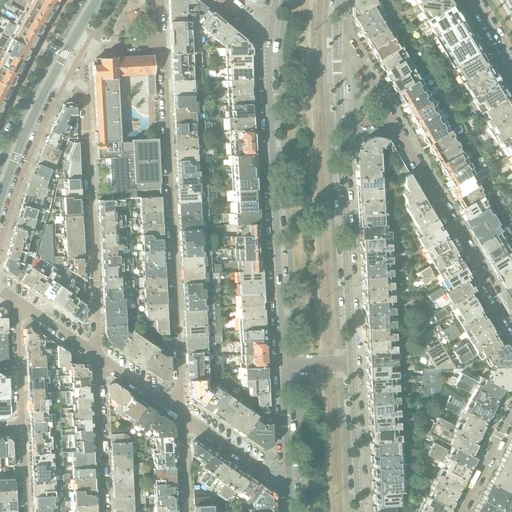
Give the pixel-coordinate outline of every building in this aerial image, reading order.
[(30,0),(24,12),(16,24),(38,37),(41,31),(39,30),(43,23),(47,16),(49,17),(52,12),(32,0),(30,0)] [(32,0),(52,12),(56,6),(54,5),(56,0),(32,0)] [(189,13),(194,13),(193,0),(167,0),(169,14),(185,14),(189,13)] [(182,65),(192,64),(192,56),(192,53),(195,53),(199,53),(198,30),(199,29),(198,27),(201,27),(212,13),(197,0),(193,0),(194,13),(189,13),(190,21),(185,21),(169,22),(171,69),(183,68),(182,65)] [(352,17),(378,0),(377,0),(353,0),(352,8),(352,17)] [(359,28),(382,15),(376,4),(379,2),(378,0),(352,17),(355,21),(354,23),(357,28),(359,28)] [(428,18),(451,4),(451,2),(450,0),(422,0),(418,3),(404,11),(405,14),(407,13),(408,15),(416,15),(421,12),(425,20),(428,18)] [(5,2),(0,10),(0,16),(1,17),(5,10),(8,11),(11,5),(5,2)] [(421,44),(460,20),(460,19),(461,17),(458,14),(456,13),(451,4),(428,18),(425,20),(422,21),(427,29),(430,28),(434,35),(421,43),(421,44)] [(211,36),(223,22),(212,13),(201,27),(200,27),(211,36)] [(185,21),(185,14),(169,14),(169,22),(185,21)] [(365,39),(388,25),(382,15),(359,28),(361,32),(360,34),(363,39),(365,39)] [(2,34),(0,37),(0,49),(5,53),(24,62),(27,56),(26,55),(28,51),(29,49),(30,47),(33,42),(34,43),(38,37),(16,24),(9,20),(2,34)] [(441,52),(469,36),(469,35),(469,33),(467,29),(465,29),(460,20),(421,44),(424,49),(433,44),(432,41),(434,40),(441,52)] [(211,36),(222,46),(235,32),(223,22),(211,36)] [(372,50),(395,37),(388,25),(365,39),(367,42),(367,45),(369,49),(372,50)] [(225,58),(252,57),(251,55),(250,50),(251,50),(251,49),(249,44),(248,44),(244,41),(244,40),(235,32),(222,46),(224,48),(225,56),(225,58)] [(443,55),(451,68),(470,56),(479,51),(478,50),(479,48),(477,45),(474,44),(469,36),(441,52),(440,53),(442,56),(443,55)] [(376,60),(378,61),(401,47),(395,37),(372,50),(373,53),(373,55),(376,60)] [(382,71),(384,71),(407,58),(401,47),(378,61),(380,64),(379,66),(382,71)] [(0,49),(0,83),(11,89),(14,82),(12,81),(16,74),(19,67),(21,68),(24,62),(5,53),(0,49)] [(454,71),(461,82),(487,66),(488,64),(486,60),(483,60),(479,51),(470,56),(451,68),(444,72),(442,72),(442,73),(444,76),(445,75),(453,70),(454,71)] [(95,59),(92,63),(92,77),(93,77),(96,133),(96,132),(94,132),(95,144),(96,144),(97,143),(98,159),(109,159),(111,200),(127,199),(129,199),(132,199),(135,199),(135,191),(160,190),(157,139),(131,140),(132,143),(120,144),(116,77),(146,76),(147,96),(155,95),(153,56),(144,56),(105,58),(106,63),(101,64),(101,59),(95,59)] [(228,69),(251,67),(251,62),(252,61),(252,57),(225,58),(225,68),(228,68),(228,69)] [(390,82),(413,68),(407,58),(384,71),(386,75),(385,77),(388,81),(390,82)] [(182,65),(183,68),(171,69),(172,80),(193,79),(192,64),(182,65)] [(471,97),(497,82),(497,80),(494,75),(492,74),(487,66),(461,82),(453,87),(455,90),(463,85),(471,97)] [(228,69),(228,81),(251,80),(251,75),(252,73),(252,69),(251,67),(228,69)] [(395,92),(397,93),(420,79),(413,68),(390,82),(392,85),(392,87),(395,92)] [(194,91),(193,79),(172,80),(173,94),(202,93),(202,89),(198,89),(198,91),(194,91)] [(403,103),(426,90),(420,79),(397,93),(398,96),(398,98),(401,103),(403,103)] [(228,81),(229,93),(251,92),(251,87),(252,86),(252,82),(251,80),(228,81)] [(480,113),(506,98),(506,96),(503,90),(501,89),(497,82),(471,97),(462,102),(464,105),(472,100),(480,113)] [(0,110),(2,108),(0,106),(2,102),(3,101),(4,99),(6,94),(8,95),(11,89),(0,83),(0,110)] [(407,113),(409,113),(432,100),(426,90),(403,103),(405,106),(404,108),(407,113)] [(229,105),(252,104),(253,103),(253,99),(252,97),(251,92),(229,93),(229,105)] [(188,109),(195,109),(194,96),(203,96),(202,93),(173,94),(173,105),(184,104),(184,107),(188,107),(188,109)] [(481,132),(488,127),(511,113),(511,108),(510,106),(511,104),(508,98),(506,98),(480,113),(487,125),(480,129),(481,132)] [(415,124),(438,110),(432,100),(409,113),(411,117),(410,119),(413,123),(415,124)] [(57,117),(55,121),(66,125),(68,119),(70,115),(76,115),(75,110),(75,107),(73,105),(70,103),(67,103),(64,105),(62,107),(57,117)] [(173,105),(174,121),(195,120),(195,111),(195,109),(188,109),(188,107),(184,107),(184,104),(173,105)] [(230,118),(253,117),(253,115),(253,111),(252,109),(252,104),(229,105),(230,118)] [(421,134),(444,121),(438,110),(415,124),(417,127),(416,129),(419,134),(421,134)] [(490,146),(511,133),(511,113),(488,127),(495,140),(491,142),(493,144),(490,146)] [(230,118),(231,130),(253,129),(254,128),(254,124),(253,122),(253,117),(230,118)] [(189,136),(196,136),(195,122),(195,120),(174,121),(174,132),(185,131),(185,135),(189,134),(189,136)] [(55,121),(50,132),(55,134),(56,132),(70,138),(71,137),(68,136),(69,135),(68,135),(70,133),(68,132),(70,127),(66,125),(55,121)] [(425,144),(427,145),(450,131),(444,121),(421,134),(423,138),(423,140),(425,144)] [(231,130),(231,143),(254,142),(254,141),(255,139),(255,137),(254,135),(253,129),(231,130)] [(175,148),(197,147),(196,138),(196,136),(189,136),(189,134),(185,135),(185,131),(174,132),(175,148)] [(433,155),(456,142),(450,131),(427,145),(429,148),(429,150),(431,155),(433,155)] [(50,132),(44,145),(62,152),(63,149),(57,146),(59,141),(62,142),(65,137),(69,138),(69,139),(70,138),(56,132),(55,134),(50,132)] [(507,156),(511,153),(511,133),(490,146),(492,148),(500,144),(503,148),(502,150),(505,155),(507,156)] [(383,149),(388,153),(394,150),(392,146),(389,143),(386,140),(383,138),(379,137),(375,137),(372,137),(368,138),(365,140),(361,142),(359,145),(357,149),(356,150),(367,155),(379,154),(379,149),(383,149)] [(61,160),(60,162),(78,161),(77,143),(72,143),(68,141),(67,141),(63,149),(62,152),(61,155),(64,158),(63,161),(61,160)] [(232,156),(255,155),(254,149),(255,147),(255,145),(254,143),(254,142),(231,143),(232,156)] [(440,166),(462,152),(456,142),(433,155),(435,159),(435,161),(438,165),(440,166)] [(44,145),(41,154),(47,156),(48,154),(59,158),(61,155),(62,152),(44,145)] [(175,148),(176,159),(186,158),(186,161),(190,161),(190,163),(197,163),(197,149),(197,147),(175,148)] [(380,167),(379,154),(367,155),(356,150),(356,152),(355,156),(356,165),(370,165),(371,167),(380,167)] [(398,155),(394,150),(388,153),(392,159),(398,155)] [(446,176),(468,163),(462,152),(440,166),(441,169),(441,171),(444,176),(446,176)] [(511,153),(507,156),(508,156),(495,164),(498,169),(508,163),(507,161),(510,159),(511,162),(511,165),(511,167),(511,153)] [(41,154),(36,164),(55,171),(56,169),(54,168),(58,159),(59,159),(59,158),(48,154),(47,156),(41,154)] [(233,168),(255,166),(255,162),(256,160),(256,156),(255,155),(232,156),(233,168)] [(401,162),(398,155),(392,159),(395,165),(401,162)] [(177,176),(200,174),(200,171),(198,171),(198,165),(197,163),(190,163),(190,161),(186,161),(186,158),(176,159),(177,176)] [(58,172),(57,175),(59,176),(58,178),(65,177),(64,174),(62,172),(62,170),(68,171),(67,177),(79,177),(78,171),(78,167),(78,161),(60,162),(59,167),(58,172)] [(405,168),(401,162),(395,165),(399,171),(405,168)] [(447,182),(450,187),(474,173),(468,163),(446,176),(448,180),(447,182)] [(34,169),(33,172),(40,175),(39,176),(46,179),(48,180),(49,178),(51,179),(53,173),(57,175),(58,172),(55,171),(36,164),(36,165),(34,169)] [(381,177),(380,167),(371,167),(370,165),(356,165),(356,178),(381,177)] [(233,168),(233,179),(256,178),(255,174),(256,172),(256,168),(255,166),(233,168)] [(409,174),(405,168),(399,171),(403,178),(409,174)] [(452,193),(455,199),(480,184),(475,176),(484,171),(482,168),(474,173),(450,187),(452,191),(452,193)] [(33,172),(28,184),(54,190),(55,184),(53,183),(54,180),(51,179),(49,178),(48,180),(46,179),(39,176),(40,175),(33,172)] [(511,172),(509,175),(503,178),(505,183),(511,179),(511,172)] [(192,191),(199,190),(199,186),(201,186),(201,182),(198,182),(198,176),(201,176),(200,174),(177,176),(177,187),(187,186),(188,189),(192,189),(192,191)] [(423,198),(409,174),(403,178),(403,182),(402,183),(407,192),(402,195),(404,200),(404,204),(407,208),(423,198)] [(58,181),(57,184),(63,184),(63,189),(79,188),(79,177),(67,177),(65,177),(58,178),(59,179),(58,181)] [(356,178),(357,190),(384,189),(384,183),(381,183),(381,177),(356,178)] [(233,179),(234,191),(256,190),(256,185),(257,183),(257,180),(256,178),(233,179)] [(28,184),(25,194),(32,196),(32,198),(41,200),(50,203),(51,199),(44,197),(46,191),(48,192),(49,190),(53,191),(54,190),(28,184)] [(456,204),(460,211),(483,197),(485,196),(479,185),(455,199),(457,202),(456,204)] [(177,187),(178,202),(208,200),(208,198),(199,198),(199,191),(199,190),(192,191),(192,189),(188,189),(187,186),(177,187)] [(63,196),(60,196),(60,198),(70,197),(70,200),(80,199),(80,197),(80,195),(79,188),(63,189),(63,195),(63,196)] [(357,203),(382,201),(382,196),(385,196),(385,191),(389,191),(389,188),(384,189),(357,190),(357,203)] [(234,202),(257,201),(258,199),(258,196),(257,194),(256,190),(234,191),(234,202)] [(511,193),(500,200),(504,207),(511,202),(511,193)] [(25,194),(21,205),(42,211),(44,212),(48,213),(49,210),(43,208),(42,209),(41,209),(42,206),(41,206),(43,203),(40,202),(41,200),(32,198),(32,196),(25,194)] [(54,198),(53,203),(58,203),(59,211),(59,214),(81,213),(80,209),(80,199),(70,200),(70,197),(60,198),(54,198)] [(461,216),(464,222),(488,208),(489,207),(483,197),(460,211),(462,213),(461,214),(461,216)] [(148,209),(160,208),(160,198),(137,199),(137,204),(139,204),(139,213),(148,213),(148,209)] [(411,219),(429,208),(423,198),(407,208),(405,209),(411,219)] [(100,201),(98,201),(98,212),(116,211),(115,205),(129,205),(129,199),(127,199),(111,200),(100,201)] [(178,202),(179,213),(189,212),(189,215),(193,215),(193,217),(200,217),(199,203),(208,202),(208,200),(178,202)] [(234,202),(235,213),(258,213),(258,211),(258,210),(258,207),(257,205),(257,201),(234,202)] [(358,214),(386,213),(385,207),(382,207),(382,201),(357,203),(358,214)] [(21,205),(18,216),(26,218),(26,217),(35,219),(36,216),(38,216),(38,213),(41,214),(42,211),(21,205)] [(161,223),(160,208),(148,209),(148,213),(139,213),(140,219),(138,219),(138,224),(140,224),(161,223)] [(428,222),(435,219),(429,208),(411,219),(417,229),(428,222)] [(471,233),(495,219),(488,208),(464,222),(471,233)] [(116,211),(98,212),(99,223),(130,222),(130,219),(130,218),(124,218),(124,216),(116,216),(116,211)] [(179,229),(201,228),(200,218),(200,217),(193,217),(193,215),(189,215),(189,212),(179,213),(179,229)] [(81,213),(59,214),(59,216),(63,216),(64,224),(71,224),(72,227),(81,226),(81,213)] [(235,226),(258,224),(259,223),(259,219),(258,217),(258,213),(235,213),(235,226)] [(358,214),(358,227),(383,226),(383,220),(386,220),(386,213),(358,214)] [(18,216),(15,227),(42,233),(42,231),(36,229),(36,230),(34,230),(36,224),(34,222),(35,219),(26,217),(26,218),(18,216)] [(441,229),(435,219),(428,222),(417,229),(415,230),(418,236),(416,237),(424,249),(428,247),(433,244),(429,236),(441,229)] [(471,233),(478,244),(501,230),(495,219),(471,233)] [(130,222),(99,223),(100,234),(117,233),(117,228),(124,227),(130,227),(130,225),(130,222)] [(162,240),(161,223),(140,224),(140,237),(149,236),(149,238),(153,238),(153,240),(162,240)] [(55,234),(54,234),(54,237),(55,237),(60,237),(82,236),(81,226),(72,227),(71,224),(64,224),(64,236),(63,236),(63,234),(60,235),(59,234),(55,234)] [(236,237),(259,236),(260,234),(260,230),(258,229),(258,224),(235,226),(232,226),(232,231),(236,230),(236,237)] [(46,225),(37,254),(40,259),(47,263),(48,262),(52,265),(58,269),(60,266),(61,265),(66,269),(70,271),(73,274),(81,279),(83,281),(84,281),(83,258),(67,259),(62,260),(54,260),(54,257),(53,257),(53,250),(52,244),(52,225),(46,225)] [(15,226),(11,237),(20,239),(19,241),(28,243),(28,241),(31,240),(33,234),(34,235),(33,236),(40,238),(42,233),(15,227),(15,226)] [(361,240),(386,238),(389,238),(389,231),(386,232),(385,226),(383,226),(358,227),(359,233),(361,235),(361,240)] [(483,254),(511,237),(511,236),(507,227),(501,230),(478,244),(483,254)] [(194,244),(202,244),(201,229),(201,228),(179,229),(180,240),(190,240),(191,242),(194,242),(194,244)] [(429,259),(451,246),(447,239),(441,229),(429,236),(433,244),(428,247),(424,249),(429,259)] [(117,233),(100,234),(100,245),(125,244),(125,239),(125,238),(117,238),(117,233)] [(82,236),(60,237),(60,239),(62,239),(65,239),(65,249),(73,248),(73,246),(82,246),(82,236)] [(163,251),(162,240),(153,240),(153,238),(149,238),(149,236),(140,237),(141,251),(163,251)] [(239,249),(260,248),(260,241),(258,239),(258,236),(259,236),(236,237),(234,236),(234,243),(234,249),(239,249)] [(11,237),(8,249),(35,256),(35,254),(30,252),(28,252),(29,248),(27,245),(28,243),(19,241),(20,239),(11,237)] [(489,263),(511,250),(511,237),(483,254),(489,263)] [(361,247),(362,253),(387,251),(390,251),(390,244),(386,244),(386,238),(361,240),(359,242),(359,246),(361,247)] [(180,240),(181,256),(202,255),(202,245),(202,244),(194,244),(194,242),(191,242),(190,240),(180,240)] [(125,244),(100,245),(101,255),(118,254),(118,250),(125,249),(125,244)] [(62,257),(54,257),(54,260),(62,260),(67,259),(83,258),(82,246),(73,246),(73,248),(65,249),(65,257),(62,257)] [(428,276),(457,257),(451,247),(451,246),(429,259),(432,263),(417,272),(420,278),(418,279),(419,280),(428,276)] [(261,255),(260,248),(239,249),(239,255),(236,255),(235,255),(235,261),(237,261),(259,260),(259,257),(261,255)] [(8,249),(5,261),(13,263),(14,261),(23,263),(23,261),(25,262),(27,256),(34,258),(35,256),(8,249)] [(511,250),(489,263),(495,274),(511,265),(511,250)] [(163,266),(163,251),(141,251),(142,263),(151,263),(151,265),(155,265),(155,267),(163,266)] [(362,260),(362,265),(387,264),(391,264),(390,257),(387,257),(387,251),(362,253),(360,254),(360,258),(362,260)] [(118,254),(101,255),(101,267),(126,265),(132,265),(132,259),(128,259),(118,260),(118,254)] [(203,265),(202,255),(181,256),(181,266),(192,266),(192,268),(196,268),(196,271),(203,270),(203,272),(211,267),(211,263),(212,263),(212,256),(209,256),(209,262),(203,265)] [(442,280),(463,267),(457,257),(428,276),(419,280),(422,285),(439,275),(442,280)] [(419,264),(415,258),(410,261),(411,270),(419,264)] [(238,272),(261,271),(260,267),(261,266),(261,262),(260,260),(259,260),(237,261),(238,272)] [(5,261),(4,266),(6,272),(20,281),(26,273),(21,270),(21,268),(23,263),(14,261),(13,263),(5,261)] [(45,267),(30,288),(40,295),(58,269),(52,265),(48,262),(47,263),(45,267)] [(164,277),(163,266),(155,267),(155,265),(151,265),(151,263),(142,263),(143,278),(164,277)] [(363,278),(388,277),(391,276),(391,270),(388,270),(387,264),(362,265),(360,267),(361,271),(363,273),(363,278)] [(26,273),(20,281),(30,288),(45,267),(42,265),(40,269),(34,265),(32,269),(31,268),(27,274),(26,273)] [(58,269),(40,295),(45,299),(49,301),(60,286),(70,271),(66,269),(61,265),(60,266),(58,269)] [(126,265),(101,267),(102,277),(119,276),(119,272),(126,271),(133,271),(132,265),(126,265)] [(508,286),(511,284),(511,283),(511,265),(495,274),(504,289),(508,286)] [(204,283),(203,272),(203,270),(196,271),(196,268),(192,268),(192,266),(181,266),(182,284),(204,283)] [(430,302),(468,279),(470,278),(467,274),(463,267),(442,280),(441,281),(444,286),(427,296),(430,302)] [(238,284),(261,283),(261,279),(262,277),(262,274),(261,272),(261,271),(238,272),(238,284)] [(60,286),(49,301),(59,308),(76,282),(78,283),(81,279),(73,274),(70,278),(71,279),(68,283),(69,284),(66,290),(60,286)] [(119,276),(102,277),(102,288),(133,287),(133,283),(133,281),(127,281),(119,282),(119,276)] [(165,293),(164,277),(143,278),(143,291),(152,290),(152,291),(156,291),(156,293),(165,293)] [(363,286),(364,291),(389,290),(388,289),(392,289),(392,282),(388,282),(388,277),(363,278),(361,280),(361,284),(363,286)] [(426,304),(432,314),(469,293),(474,290),(468,279),(430,302),(428,303),(426,304)] [(76,282),(59,308),(80,322),(81,323),(84,323),(86,320),(86,318),(85,305),(78,301),(77,300),(77,298),(73,295),(77,289),(78,290),(81,285),(78,283),(76,282)] [(204,299),(204,283),(182,284),(183,295),(193,295),(193,297),(197,297),(197,299),(204,299)] [(238,284),(239,295),(262,294),(262,291),(263,289),(262,285),(261,283),(238,284)] [(133,287),(102,288),(103,301),(123,299),(123,298),(120,298),(120,294),(128,293),(134,293),(133,292),(133,287)] [(165,304),(165,293),(156,293),(156,291),(152,291),(152,290),(143,291),(144,306),(165,304)] [(364,303),(389,302),(392,302),(392,295),(389,295),(389,290),(364,291),(362,293),(362,297),(364,298),(364,303)] [(455,315),(477,302),(474,297),(471,297),(469,293),(432,314),(431,315),(434,320),(452,310),(455,315)] [(239,306),(262,305),(262,302),(263,300),(263,297),(262,295),(262,294),(239,295),(239,304),(232,304),(232,307),(239,306)] [(205,310),(204,299),(197,299),(197,297),(193,297),(193,295),(183,295),(184,311),(205,310)] [(123,299),(103,301),(104,317),(104,327),(124,326),(124,325),(124,321),(126,321),(126,311),(126,309),(125,306),(123,306),(123,299)] [(365,311),(365,316),(390,315),(393,314),(393,308),(389,308),(389,302),(364,303),(362,305),(363,309),(365,311)] [(432,330),(438,340),(482,314),(479,310),(480,307),(477,302),(455,315),(458,320),(441,330),(438,325),(432,329),(432,330)] [(154,320),(166,319),(165,304),(144,306),(145,316),(135,316),(135,321),(142,320),(142,321),(148,320),(154,320)] [(240,310),(240,319),(263,318),(264,316),(264,312),(263,311),(262,305),(239,306),(240,310)] [(206,325),(205,310),(184,311),(184,321),(195,321),(195,323),(199,323),(199,325),(206,325)] [(437,340),(440,345),(441,345),(447,341),(447,342),(464,332),(467,337),(490,324),(487,319),(484,318),(482,314),(438,340),(437,340)] [(365,329),(390,327),(394,327),(394,320),(390,321),(390,315),(365,316),(363,318),(363,322),(365,324),(365,329)] [(241,330),(264,329),(265,328),(264,324),(263,322),(263,318),(240,319),(241,330)] [(167,334),(166,319),(154,320),(154,323),(156,323),(156,333),(159,335),(160,335),(167,334)] [(184,321),(185,337),(206,337),(206,325),(199,325),(199,323),(195,323),(195,321),(184,321)] [(474,347),(494,335),(492,331),(493,329),(490,324),(467,337),(469,342),(453,352),(456,357),(471,349),(468,345),(472,343),(474,347)] [(25,345),(44,344),(43,339),(42,339),(44,337),(27,325),(24,329),(25,345)] [(124,326),(104,327),(105,336),(108,342),(119,350),(133,359),(146,341),(145,340),(132,331),(131,331),(129,334),(125,332),(124,326)] [(366,342),(391,340),(394,340),(394,333),(391,333),(390,327),(365,329),(364,331),(364,335),(366,336),(366,342)] [(239,342),(264,341),(265,339),(265,336),(264,334),(264,330),(264,329),(241,330),(241,340),(239,340),(239,342)] [(440,345),(437,340),(438,340),(432,330),(420,336),(421,344),(435,369),(440,369),(455,369),(441,345),(440,345)] [(480,358),(483,356),(502,345),(499,340),(497,339),(494,335),(474,347),(475,350),(472,352),(471,349),(456,357),(450,360),(452,363),(457,360),(459,364),(477,353),(480,358)] [(207,352),(206,337),(185,337),(186,353),(207,352)] [(367,354),(392,353),(395,353),(395,346),(391,346),(391,340),(366,342),(364,343),(365,348),(367,349),(367,354)] [(146,341),(133,359),(146,368),(163,380),(169,376),(168,356),(164,356),(157,352),(157,351),(158,349),(153,346),(146,341)] [(239,345),(240,354),(265,353),(266,351),(266,348),(265,347),(264,341),(239,342),(233,342),(232,343),(233,346),(238,346),(238,345),(239,345)] [(25,345),(26,356),(51,355),(51,350),(44,350),(44,344),(25,345)] [(494,367),(511,367),(511,352),(510,349),(508,350),(506,345),(503,344),(502,345),(483,356),(489,366),(492,365),(494,367)] [(0,419),(1,419),(0,407),(0,398),(10,398),(7,348),(7,345),(0,345),(0,419)] [(70,370),(70,365),(69,365),(68,360),(72,360),(74,357),(58,346),(56,349),(57,354),(57,367),(63,367),(63,370),(70,370)] [(197,368),(208,368),(207,353),(207,352),(186,353),(186,364),(197,364),(197,368)] [(243,367),(265,366),(265,361),(266,359),(266,357),(265,355),(265,353),(240,354),(240,362),(238,362),(238,368),(243,367)] [(367,362),(367,367),(392,366),(396,365),(395,359),(392,359),(392,353),(367,354),(365,356),(365,360),(367,362)] [(26,356),(26,367),(45,366),(44,361),(57,361),(57,354),(51,355),(26,356)] [(71,376),(89,375),(89,370),(86,365),(81,366),(81,365),(80,364),(70,365),(70,370),(70,372),(71,376)] [(209,379),(208,368),(197,368),(197,364),(186,364),(187,380),(203,379),(209,379)] [(27,378),(58,377),(58,371),(45,371),(45,366),(26,367),(27,378)] [(244,380),(245,380),(266,379),(266,374),(267,373),(267,369),(265,367),(265,366),(243,367),(244,380)] [(368,380),(393,378),(396,378),(396,371),(393,372),(392,366),(367,367),(366,369),(366,373),(368,375),(368,380)] [(490,370),(485,380),(505,391),(507,390),(510,385),(511,386),(511,384),(511,367),(494,367),(492,370),(490,370)] [(440,369),(435,369),(422,370),(423,403),(419,411),(428,415),(440,391),(440,376),(440,369)] [(505,391),(485,380),(480,378),(477,382),(460,374),(457,379),(496,400),(498,396),(501,395),(503,390),(504,391),(505,391)] [(89,386),(89,375),(71,376),(64,376),(58,377),(58,381),(60,381),(61,379),(64,379),(64,383),(71,383),(72,387),(89,386)] [(27,378),(27,389),(46,388),(45,383),(53,383),(53,382),(58,381),(58,377),(27,378)] [(496,400),(457,379),(452,377),(450,379),(456,382),(454,385),(471,394),(468,400),(492,412),(495,407),(494,404),(496,400)] [(369,393),(393,391),(397,391),(397,384),(393,384),(393,378),(368,380),(366,382),(366,386),(369,387),(369,393)] [(215,415),(228,397),(223,393),(224,392),(215,385),(213,387),(203,381),(203,379),(187,380),(188,394),(190,399),(215,415)] [(257,396),(257,407),(268,406),(267,383),(267,379),(266,379),(245,380),(245,388),(248,388),(248,396),(250,396),(257,396)] [(131,424),(143,405),(112,384),(109,384),(108,386),(107,388),(108,404),(115,409),(113,411),(117,413),(117,414),(121,417),(122,414),(127,418),(125,420),(131,424)] [(90,397),(89,386),(72,387),(68,387),(68,391),(62,392),(61,387),(58,387),(58,392),(59,398),(90,397)] [(53,399),(59,398),(58,392),(46,393),(46,388),(27,389),(28,400),(53,399)] [(369,400),(369,405),(394,404),(398,404),(397,397),(394,397),(393,391),(369,393),(367,394),(367,399),(369,400)] [(249,397),(242,392),(239,396),(246,401),(249,397)] [(489,417),(492,412),(468,400),(466,404),(449,395),(445,402),(485,422),(487,418),(489,417)] [(90,408),(90,397),(59,398),(60,405),(72,404),(73,409),(90,408)] [(242,435),(256,415),(252,412),(253,411),(233,397),(231,399),(228,397),(215,415),(242,435)] [(53,405),(53,399),(28,400),(28,411),(47,410),(53,410),(53,405)] [(485,422),(445,402),(442,408),(459,417),(456,422),(481,434),(484,429),(483,426),(485,422)] [(0,407),(1,419),(7,419),(10,414),(10,407),(10,403),(5,403),(5,407),(0,407)] [(370,418),(395,416),(395,417),(398,416),(398,410),(394,410),(394,404),(369,405),(368,407),(368,411),(370,413),(370,418)] [(155,432),(155,437),(172,437),(172,428),(168,422),(156,414),(143,405),(131,424),(135,426),(136,424),(141,427),(139,429),(146,434),(149,429),(155,432)] [(257,416),(256,415),(242,435),(265,450),(271,447),(269,423),(268,406),(257,407),(257,416)] [(91,419),(90,408),(73,409),(73,414),(66,414),(66,418),(60,418),(60,421),(91,419)] [(60,421),(60,418),(54,418),(54,415),(47,415),(47,410),(28,411),(29,422),(60,421)] [(370,426),(371,431),(396,429),(399,429),(399,422),(395,423),(395,417),(395,416),(370,418),(368,420),(368,424),(370,426)] [(478,439),(481,434),(456,422),(454,426),(437,417),(434,423),(433,423),(432,423),(473,444),(475,440),(478,439)] [(92,429),(91,419),(60,421),(61,423),(66,422),(66,427),(74,426),(74,430),(92,429)] [(29,431),(30,433),(48,432),(48,427),(54,427),(54,423),(56,423),(56,431),(61,431),(61,423),(60,421),(29,422),(29,428),(29,431)] [(126,430),(114,422),(112,425),(123,433),(126,430)] [(473,444),(432,423),(429,430),(428,429),(422,426),(420,430),(428,435),(452,447),(473,458),(476,450),(474,449),(476,445),(473,444)] [(92,441),(92,429),(74,430),(74,435),(61,436),(61,440),(61,442),(67,442),(92,441)] [(371,444),(399,442),(400,442),(399,435),(396,435),(396,429),(371,431),(369,433),(369,437),(371,438),(371,444)] [(30,438),(30,444),(55,443),(61,442),(61,440),(55,440),(55,434),(48,434),(48,432),(30,433),(30,435),(30,438)] [(110,444),(129,444),(129,443),(136,442),(125,434),(110,435),(110,444)] [(8,437),(2,437),(3,465),(13,465),(12,440),(8,437)] [(173,453),(172,437),(155,437),(153,438),(152,437),(149,437),(149,440),(152,440),(153,448),(150,448),(146,448),(146,440),(142,445),(142,455),(173,453)] [(93,452),(92,441),(67,442),(67,448),(75,447),(75,452),(93,452)] [(201,464),(210,451),(195,441),(193,442),(191,443),(190,445),(191,456),(201,464)] [(372,451),(372,456),(399,455),(402,454),(402,449),(399,449),(399,442),(371,444),(370,445),(370,447),(370,449),(371,451),(372,451)] [(30,444),(31,455),(49,454),(49,449),(56,449),(55,443),(30,444)] [(473,458),(452,447),(449,452),(432,443),(429,450),(469,470),(471,466),(471,465),(475,459),(473,458)] [(130,458),(129,444),(110,444),(110,448),(111,456),(120,455),(120,457),(124,457),(124,458),(130,458)] [(463,481),(469,470),(429,450),(426,455),(442,464),(440,469),(463,481)] [(197,482),(201,485),(220,458),(210,451),(201,464),(202,464),(199,468),(204,471),(197,482)] [(93,462),(93,452),(75,452),(72,452),(72,468),(81,467),(81,462),(93,462)] [(511,455),(506,452),(500,462),(498,466),(495,471),(489,483),(511,495),(511,455)] [(40,469),(53,469),(53,453),(49,454),(31,455),(31,466),(40,465),(40,469)] [(174,468),(173,453),(142,455),(143,460),(147,459),(147,458),(151,458),(153,458),(154,469),(174,468)] [(112,471),(131,470),(130,465),(130,458),(124,458),(124,457),(120,457),(120,455),(111,456),(112,471)] [(373,468),(399,467),(402,466),(401,461),(399,461),(399,455),(372,456),(370,456),(371,464),(372,464),(373,468)] [(219,481),(230,465),(220,458),(201,485),(207,489),(214,478),(219,481)] [(94,478),(93,462),(81,462),(81,467),(72,468),(73,479),(94,478)] [(54,476),(53,469),(40,469),(40,465),(31,466),(32,481),(54,480),(63,480),(63,476),(58,476),(54,476)] [(217,506),(240,472),(230,465),(219,481),(223,484),(215,495),(216,496),(214,500),(217,502),(215,505),(216,506),(217,506)] [(399,474),(399,467),(373,468),(373,469),(372,469),(371,471),(371,473),(371,475),(372,476),(373,476),(373,482),(399,480),(401,480),(401,474),(399,474)] [(174,484),(174,468),(154,469),(153,469),(153,481),(163,481),(164,483),(166,483),(166,485),(174,484)] [(112,471),(112,483),(121,482),(122,485),(125,485),(125,487),(132,487),(131,475),(134,474),(134,475),(143,474),(143,473),(143,469),(136,469),(131,470),(112,471)] [(455,497),(463,481),(440,469),(434,481),(447,488),(445,492),(455,497)] [(238,492),(239,493),(249,478),(240,472),(217,506),(223,505),(223,501),(227,500),(233,491),(237,494),(238,492)] [(95,493),(94,478),(73,479),(74,490),(82,490),(82,493),(95,493)] [(245,500),(248,499),(258,484),(249,478),(239,493),(245,497),(245,500)] [(0,491),(14,490),(14,480),(0,480),(0,491)] [(42,492),(59,491),(59,490),(55,490),(54,480),(32,481),(33,498),(42,497),(42,492)] [(374,494),(397,493),(402,492),(401,487),(399,487),(399,480),(373,482),(371,482),(372,489),(374,489),(374,494)] [(175,494),(174,484),(166,485),(166,483),(164,483),(163,481),(153,481),(154,495),(175,494)] [(448,510),(455,497),(445,492),(447,488),(434,481),(429,490),(431,492),(427,499),(429,500),(448,510)] [(132,497),(132,487),(125,487),(125,485),(122,485),(121,482),(112,483),(113,498),(132,497)] [(478,504),(474,511),(506,511),(509,507),(508,507),(511,498),(511,495),(489,483),(478,504)] [(258,484),(248,499),(253,502),(252,504),(252,505),(252,509),(274,509),(273,497),(271,493),(258,484)] [(0,500),(15,500),(14,490),(0,491),(0,500)] [(95,506),(95,493),(82,493),(82,490),(74,490),(74,507),(95,506)] [(33,508),(55,507),(55,493),(59,493),(59,491),(42,492),(42,497),(33,498),(33,508)] [(194,507),(214,506),(214,505),(208,506),(207,497),(198,491),(193,491),(194,507)] [(374,502),(375,506),(395,505),(397,504),(405,508),(409,503),(403,503),(403,500),(397,500),(397,493),(373,494),(373,496),(372,498),(373,500),(374,502)] [(176,508),(175,494),(154,495),(155,505),(163,505),(163,506),(166,506),(166,509),(176,508)] [(132,511),(133,511),(132,497),(113,498),(114,508),(123,508),(123,511),(126,510),(126,511),(132,511)] [(15,500),(0,500),(0,511),(16,511),(15,506),(15,500)] [(447,511),(448,510),(429,500),(428,502),(422,511),(431,511),(432,511),(447,511)]
